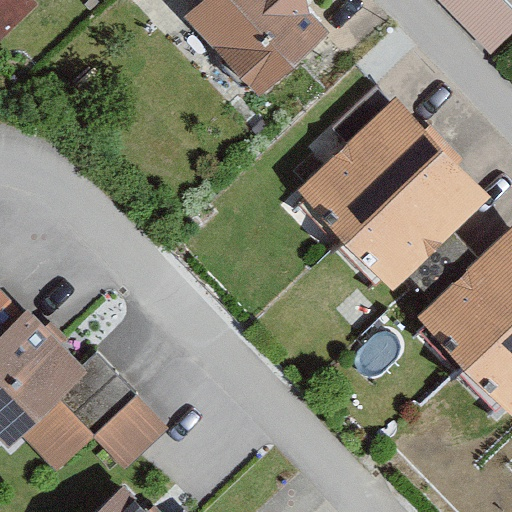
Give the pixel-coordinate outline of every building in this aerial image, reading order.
[(202,0),(180,21),(259,103),(326,38),(289,0),(202,0)] [(511,0),(500,0),(493,7),(485,0),(440,0),(434,6),(486,59),(511,33),(511,0)] [(295,193),(392,293),(488,201),(391,101),(295,193)] [(511,232),(509,230),(413,321),(508,420),(511,415),(511,232)] [(123,469),(166,428),(94,352),(77,367),(0,285),(0,445),(5,450),(21,436),(54,471),(92,436),(123,469)] [(129,511),(114,496),(98,511),(129,511)]
